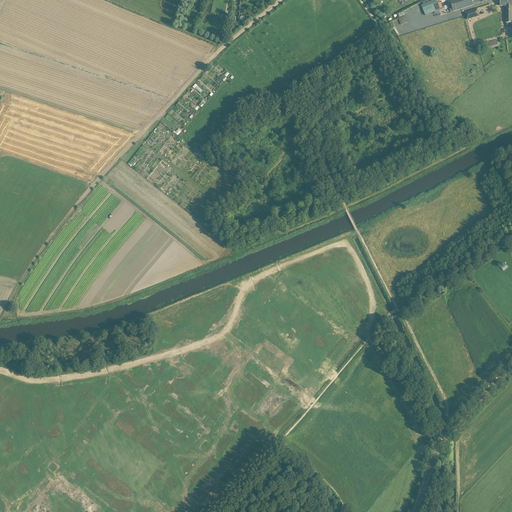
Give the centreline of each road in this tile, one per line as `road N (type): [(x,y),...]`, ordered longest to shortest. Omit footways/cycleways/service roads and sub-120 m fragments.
road 1 (track): [(281,0),(222,47),(99,179),(1,321)]
road 2 (track): [(458,511),(456,435),(397,309)]
road 3 (tertiary): [(414,511),(444,440),(511,366)]
